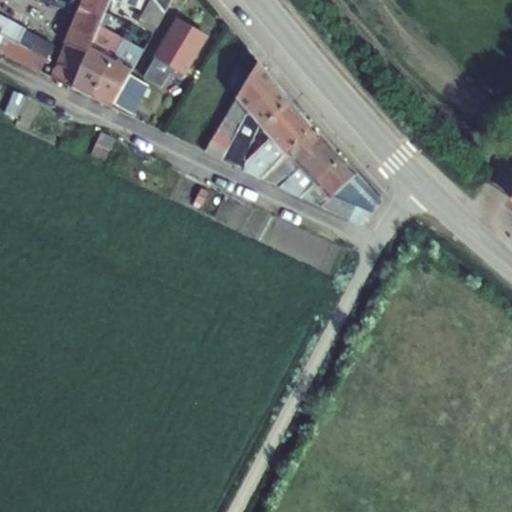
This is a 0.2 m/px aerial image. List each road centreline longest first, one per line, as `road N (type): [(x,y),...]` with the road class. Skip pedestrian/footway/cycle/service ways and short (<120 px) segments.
road 1 (track): [(0,69),(376,243)]
road 2 (unclassified): [(420,183),(376,243),(234,511)]
road 3 (secondary): [(260,0),(420,183)]
road 4 (secondary): [(420,183),(511,267)]
